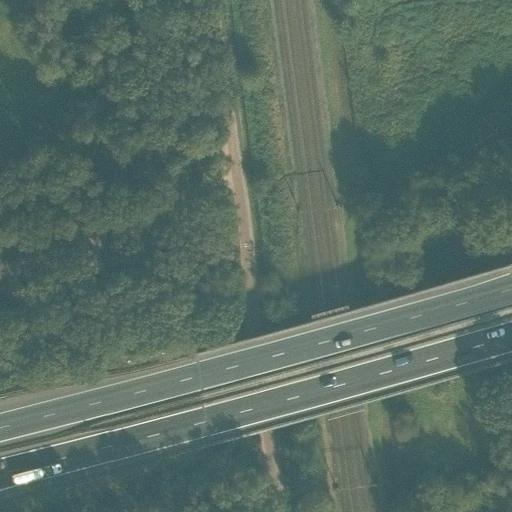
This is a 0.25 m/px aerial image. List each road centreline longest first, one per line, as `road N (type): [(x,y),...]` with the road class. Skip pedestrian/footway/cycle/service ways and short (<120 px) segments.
road 1 (motorway): [(511,289),(0,426)]
road 2 (motorway): [(0,472),(511,336)]
road 3 (unclassified): [(230,168),(272,511)]
road 4 (track): [(0,255),(230,168)]
road 5 (unclassified): [(230,168),(207,0)]
